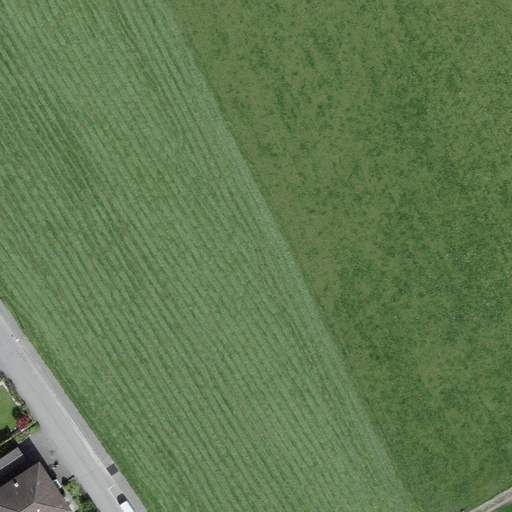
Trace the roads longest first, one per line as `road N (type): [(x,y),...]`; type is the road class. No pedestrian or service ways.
road 1 (track): [(203,0),(495,503)]
road 2 (residential): [(121,511),(0,336)]
